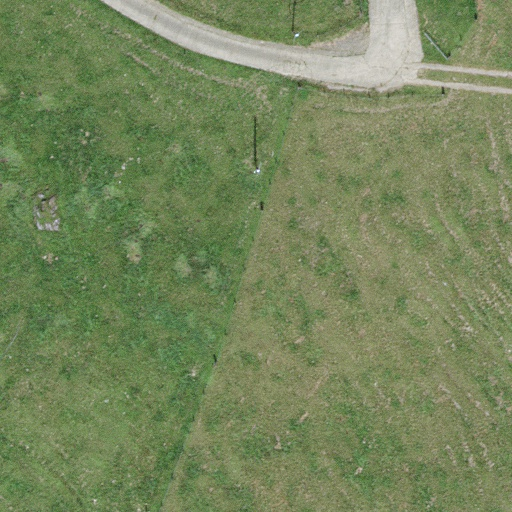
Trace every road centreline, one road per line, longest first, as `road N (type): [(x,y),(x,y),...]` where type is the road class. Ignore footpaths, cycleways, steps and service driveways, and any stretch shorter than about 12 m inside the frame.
road 1 (track): [(121,0),(192,36),(262,56),(391,66)]
road 2 (track): [(391,66),(511,79)]
